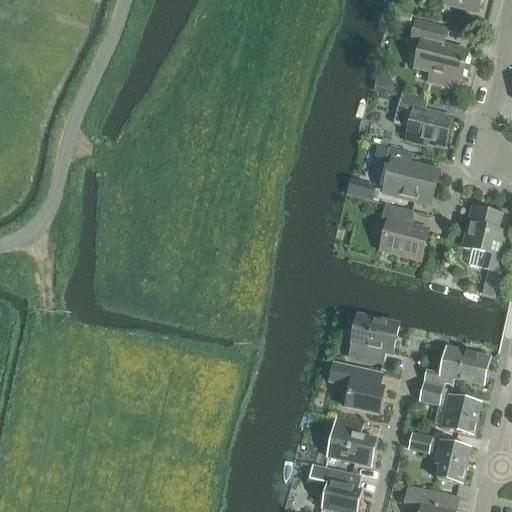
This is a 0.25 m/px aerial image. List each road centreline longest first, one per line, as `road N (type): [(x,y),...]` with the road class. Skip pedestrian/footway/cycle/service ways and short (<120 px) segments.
road 1 (residential): [(378,511),(417,339)]
road 2 (residential): [(511,162),(495,158),(486,138),(511,21)]
